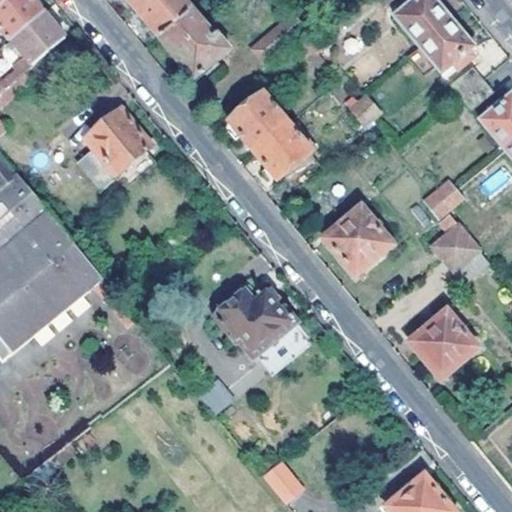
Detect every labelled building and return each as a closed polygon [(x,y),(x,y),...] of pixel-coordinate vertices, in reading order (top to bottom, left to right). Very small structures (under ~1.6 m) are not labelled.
[(34,0),(10,0),(0,9),(0,29),(10,43),(13,41),(46,13),(34,0)] [(0,0),(0,9),(10,0),(0,0)] [(127,0),(160,40),(195,13),(184,0),(127,0)] [(396,0),(377,0),(384,9),(396,0)] [(420,0),(397,19),(420,48),(453,21),(444,10),(435,0),(420,0)] [(55,25),(46,13),(13,41),(34,66),(66,39),(55,25)] [(195,13),(160,40),(196,82),(232,53),(218,34),(215,38),(195,13)] [(307,31),(295,17),(253,53),(264,67),(307,31)] [(453,21),(420,48),(444,77),(476,50),(458,28),(453,21)] [(314,35),(311,36),(308,40),(314,47),(320,42),(314,35)] [(314,47),(308,40),(299,46),(312,62),(320,55),(314,47)] [(320,42),(314,47),(320,55),(326,50),(320,42)] [(331,68),(320,55),(312,62),(323,75),(331,68)] [(462,100),(482,84),(472,72),(452,89),(462,100)] [(0,94),(0,135),(7,130),(0,121),(0,108),(32,84),(26,74),(11,85),(0,94)] [(492,96),(482,84),(462,100),(473,112),(492,96)] [(231,125),(255,154),(290,126),(266,97),(231,125)] [(511,99),(482,124),(506,153),(511,147),(511,99)] [(368,100),(361,105),(373,120),(380,115),(368,100)] [(373,120),(361,105),(353,112),(365,127),(373,120)] [(138,130),(121,111),(87,139),(98,153),(81,166),(101,190),(121,175),(147,153),(153,148),(138,130)] [(290,126),(255,154),(280,184),(315,157),(290,126)] [(0,153),(0,362),(1,363),(94,289),(116,317),(126,309),(122,304),(116,298),(103,281),(0,153)] [(157,166),(147,153),(121,175),(130,187),(157,166)] [(511,179),(504,168),(480,185),(489,198),(511,181),(511,179)] [(451,187),(436,197),(443,205),(456,193),(451,187)] [(456,193),(443,205),(449,212),(463,202),(456,193)] [(443,205),(436,197),(427,204),(440,220),(449,212),(443,205)] [(394,249),(364,212),(328,243),(357,279),(394,249)] [(446,261),(472,240),(453,218),(444,225),(452,237),(436,249),(446,261)] [(486,257),(472,240),(446,261),(468,288),(493,266),(486,257)] [(298,326),(267,289),(255,297),(251,291),(215,319),(236,345),(239,343),(254,361),(255,360),(271,379),(310,348),(294,329),(298,326)] [(116,298),(122,304),(131,297),(125,290),(116,298)] [(137,322),(126,309),(116,317),(128,331),(137,322)] [(480,353),(450,315),(413,346),(443,382),(480,353)] [(198,396),(217,415),(235,397),(217,378),(198,396)] [(57,473),(48,462),(26,480),(35,490),(57,473)] [(281,467),(267,479),(287,503),(301,492),(281,467)] [(447,511),(422,481),(385,511),(386,511),(447,511)]
